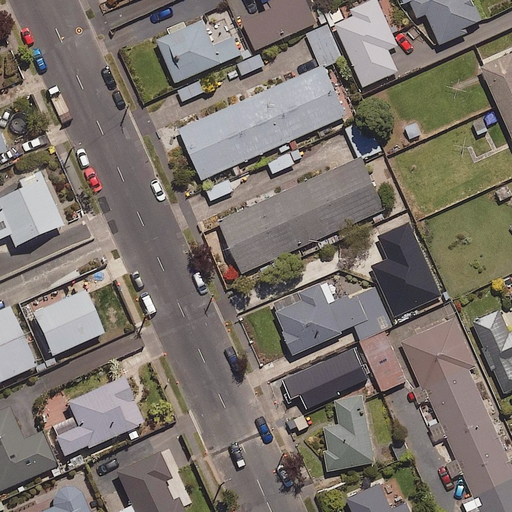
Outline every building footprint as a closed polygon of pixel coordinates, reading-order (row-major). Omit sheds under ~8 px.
[(317,22),(307,0),(261,0),(266,9),(243,20),(256,49),(317,22)] [(376,0),(375,0),(352,11),(355,17),(334,26),(361,89),(398,73),(388,51),(397,46),(376,0)] [(484,19),(475,0),(411,0),(418,17),(427,13),(441,44),(468,32),(466,27),(484,19)] [(339,5),(324,11),(330,26),(345,19),(339,5)] [(203,19),(157,38),(175,82),(222,62),(203,19)] [(511,53),(482,66),(511,135),(511,53)] [(264,66),(260,55),(238,65),(242,76),(264,66)] [(324,63),(179,128),(202,180),(348,115),(324,63)] [(200,80),(178,90),(184,103),(206,93),(200,80)] [(482,116),(468,123),(476,138),(490,130),(482,116)] [(294,161),(301,158),(298,150),(267,163),(273,175),(296,165),(294,161)] [(386,207),(362,155),(219,220),(243,272),(386,207)] [(233,192),(228,180),(206,189),(211,201),(233,192)] [(57,228),(36,183),(0,199),(0,217),(14,248),(57,228)] [(372,267),(396,318),(442,296),(407,224),(378,238),(389,259),(372,267)] [(104,281),(99,270),(75,280),(80,292),(104,281)] [(343,333),(321,283),(299,292),(303,300),(277,311),(285,331),(284,332),(294,354),(343,333)] [(83,291),(31,314),(51,358),(103,335),(83,291)] [(499,311),(474,322),(505,391),(511,387),(511,295),(511,331),(509,333),(499,311)] [(8,307),(0,310),(0,383),(35,368),(8,307)] [(477,366),(455,318),(402,341),(423,390),(426,389),(480,511),(511,511),(511,462),(471,369),(477,366)] [(407,382),(385,331),(360,342),(381,393),(407,382)] [(122,379),(66,404),(77,429),(54,439),(63,458),(85,448),(86,451),(137,428),(127,404),(132,402),(122,379)] [(377,462),(364,394),(335,400),(340,424),(325,427),(330,450),(324,451),(328,471),(377,462)] [(8,409),(0,412),(0,491),(57,467),(42,432),(22,441),(8,409)] [(161,478),(124,494),(132,511),(184,511),(178,498),(172,501),(161,478)] [(381,484),(347,499),(352,511),(413,511),(410,503),(392,510),(381,484)] [(53,508),(44,511),(88,511),(80,493),(73,488),(65,488),(57,491),(52,497),(52,506),(53,508)]
